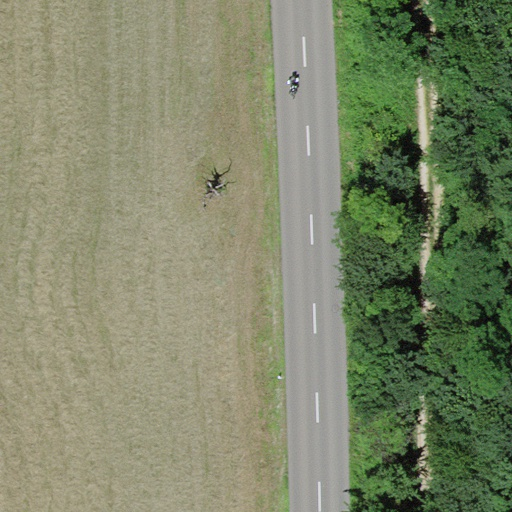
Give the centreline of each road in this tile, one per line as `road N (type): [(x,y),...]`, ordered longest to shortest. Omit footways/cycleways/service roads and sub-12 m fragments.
road 1 (tertiary): [(309,0),(332,511)]
road 2 (track): [(420,0),(438,403),(435,511)]
